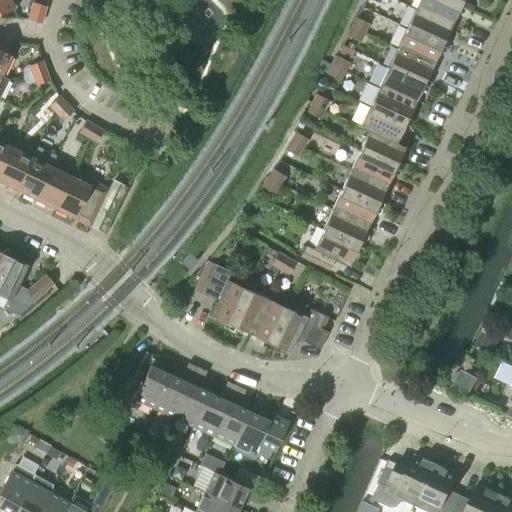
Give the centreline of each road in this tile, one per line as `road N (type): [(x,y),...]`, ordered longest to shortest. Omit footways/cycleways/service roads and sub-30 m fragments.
road 1 (residential): [(347,386),(247,376),(146,314),(67,243),(0,210)]
road 2 (residential): [(347,386),(419,232),(463,169),(511,29)]
road 3 (residential): [(511,444),(347,386)]
road 4 (residential): [(155,150),(69,96),(47,35)]
road 5 (residential): [(289,511),(347,386)]
